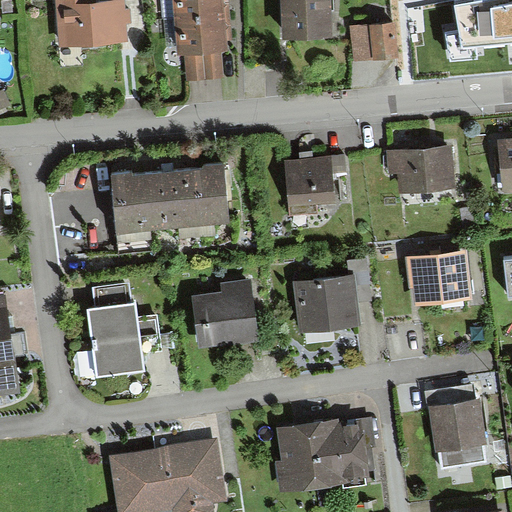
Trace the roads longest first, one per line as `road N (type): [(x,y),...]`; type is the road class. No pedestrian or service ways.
road 1 (residential): [(27,133),(511,89)]
road 2 (residential): [(66,419),(367,381),(384,398),(401,511)]
road 3 (residential): [(27,133),(66,419)]
